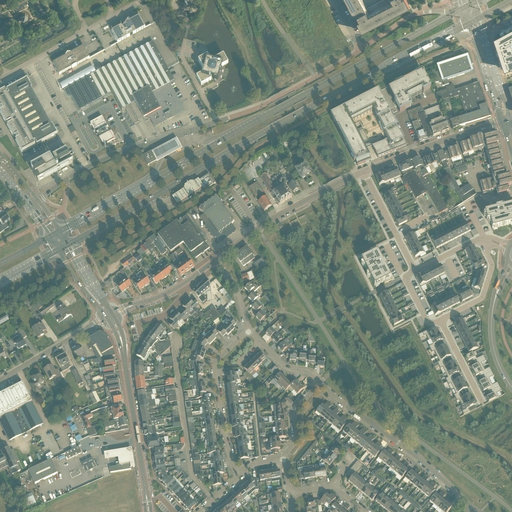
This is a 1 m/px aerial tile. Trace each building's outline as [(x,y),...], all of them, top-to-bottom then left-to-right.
[(367,13),(360,0),(345,0),(353,15),(354,15),(356,19),(361,29),(408,4),(406,0),(391,0),(392,0),(367,13)] [(118,43),(123,40),(145,28),(139,17),(129,22),(128,20),(122,28),(121,26),(111,32),(118,43)] [(502,32),(494,36),(505,68),(511,65),(511,46),(509,47),(509,45),(511,43),(511,25),(501,32),(502,32)] [(91,76),(64,91),(67,97),(71,98),(79,111),(83,109),(95,103),(112,93),(122,110),(135,103),(138,108),(140,110),(141,113),(144,118),(147,117),(148,117),(150,118),(151,117),(156,126),(178,114),(177,113),(178,113),(179,113),(179,112),(180,112),(181,111),(181,110),(181,109),(181,108),(181,107),(180,106),(179,106),(181,105),(169,84),(175,81),(168,69),(165,63),(153,42),(99,72),(91,76)] [(118,44),(97,53),(97,55),(102,53),(103,55),(107,53),(114,50),(120,48),(118,44)] [(83,47),(71,54),(70,54),(67,55),(66,57),(53,64),(59,76),(90,59),(83,47)] [(470,67),(471,66),(473,64),(469,55),(467,54),(458,57),(454,55),(442,59),(441,61),(443,65),(438,67),(439,71),(437,72),(437,73),(436,73),(435,71),(434,71),(432,72),(431,73),(433,78),(434,78),(435,78),(435,79),(435,80),(435,83),(436,83),(439,83),(439,84),(440,85),(441,84),(442,86),(443,87),(448,85),(449,84),(448,82),(447,81),(446,81),(446,80),(447,80),(464,74),(467,73),(466,72),(468,72),(469,69),(469,68),(470,68),(470,67)] [(212,61),(210,61),(207,56),(198,61),(203,69),(204,70),(203,73),(202,73),(196,76),(201,85),(211,80),(212,79),(218,80),(221,67),(228,65),(223,56),(212,61)] [(342,111),(332,116),(338,129),(341,135),(355,161),(356,164),(369,158),(370,161),(397,150),(395,151),(392,145),(393,144),(393,143),(392,144),(388,138),(390,137),(388,138),(385,132),(387,131),(385,132),(382,125),(384,124),(383,124),(382,125),(378,119),(389,113),(388,112),(387,110),(407,100),(430,88),(423,73),(400,85),(389,90),(389,91),(387,87),(378,92),(344,110),(342,111)] [(5,91),(0,93),(0,110),(1,112),(0,112),(0,113),(1,115),(7,125),(11,122),(12,124),(8,126),(7,126),(13,136),(14,138),(15,138),(17,141),(16,141),(15,141),(17,143),(22,153),(35,146),(33,142),(35,141),(37,145),(36,145),(37,145),(54,136),(57,134),(57,133),(52,125),(51,126),(31,88),(32,88),(27,80),(27,79),(24,81),(6,90),(6,91),(7,90),(9,94),(7,95),(5,91)] [(471,109),(444,118),(449,131),(485,119),(474,84),(463,88),(470,108),(471,109)] [(447,93),(455,91),(453,86),(450,85),(450,87),(445,88),(446,89),(445,91),(436,94),(438,101),(439,102),(442,101),(449,99),(447,93)] [(102,117),(90,123),(91,125),(91,127),(92,126),(95,132),(94,132),(95,133),(96,133),(95,134),(98,138),(101,142),(102,145),(103,147),(107,144),(114,140),(114,139),(112,135),(111,135),(110,134),(109,134),(109,132),(111,132),(108,127),(107,127),(102,117)] [(417,121),(412,123),(419,142),(433,137),(428,124),(429,124),(427,120),(424,121),(422,117),(419,119),(420,121),(418,122),(417,121)] [(447,126),(445,120),(444,120),(444,119),(443,119),(444,119),(444,120),(442,121),(442,120),(442,119),(439,120),(437,121),(431,124),(430,124),(431,124),(431,125),(429,126),(429,125),(429,124),(428,124),(433,137),(437,135),(440,134),(440,133),(441,133),(442,133),(445,132),(449,131),(447,126)] [(509,175),(505,176),(504,175),(506,175),(504,167),(502,167),(502,165),(503,164),(501,157),(500,157),(499,154),(500,154),(498,146),(497,146),(497,145),(500,144),(498,137),(494,135),(486,137),(485,135),(480,137),(480,136),(469,139),(470,141),(473,151),(485,148),(492,177),(494,176),(494,179),(490,180),(490,179),(479,182),(483,195),(487,193),(486,192),(489,191),(489,193),(493,192),(493,190),(496,190),(497,195),(510,192),(509,188),(508,188),(507,187),(511,186),(509,175)] [(177,139),(153,152),(157,161),(157,162),(182,149),(177,139)] [(470,141),(465,143),(468,153),(473,151),(470,141)] [(468,153),(465,143),(460,145),(463,155),(468,153)] [(458,147),(455,148),(453,148),(453,149),(456,159),(461,157),(458,147)] [(456,159),(453,149),(453,148),(447,150),(448,153),(451,160),(456,159)] [(38,165),(31,169),(32,171),(33,174),(35,177),(37,176),(40,181),(45,178),(52,174),(59,171),(65,167),(71,164),(68,159),(70,158),(68,155),(67,151),(66,150),(58,154),(53,157),(54,159),(51,160),(50,158),(45,161),(38,165)] [(153,152),(152,151),(143,156),(148,166),(157,161),(153,152)] [(455,189),(460,199),(463,203),(476,194),(473,189),(470,187),(470,186),(469,185),(460,190),(458,186),(456,182),(448,168),(446,164),(448,164),(446,160),(449,159),(450,160),(451,160),(448,153),(444,154),(443,152),(437,154),(439,160),(440,163),(441,163),(445,170),(444,170),(451,182),(455,189)] [(437,154),(428,158),(431,165),(432,165),(434,169),(438,167),(437,165),(439,164),(438,160),(439,160),(437,154)] [(298,163),(294,165),(296,168),(295,169),(296,170),(295,170),(296,173),(297,173),(300,178),(301,177),(302,178),(305,176),(304,175),(310,172),(306,166),(306,167),(304,164),(305,163),(302,158),(297,161),(298,163)] [(419,158),(410,162),(414,172),(427,193),(429,198),(439,214),(447,209),(428,175),(425,169),(423,166),(420,161),(419,158)] [(423,160),(420,161),(423,166),(425,169),(429,167),(432,174),(435,172),(434,169),(432,165),(431,165),(428,158),(426,159),(426,158),(423,160)] [(427,193),(414,172),(410,162),(399,166),(402,174),(403,177),(416,199),(427,193)] [(396,169),(391,171),(395,181),(400,179),(396,169)] [(265,175),(260,178),(266,187),(272,196),(273,198),(275,201),(278,206),(280,205),(284,202),(285,202),(287,201),(287,200),(292,197),(286,189),(285,187),(287,186),(285,183),(286,183),(287,182),(282,175),(280,171),(279,170),(276,173),(277,175),(274,177),(277,182),(278,184),(275,186),(275,184),(273,184),(271,181),(270,182),(265,175)] [(386,173),(389,181),(394,180),(394,179),(391,171),(386,173)] [(381,175),(384,183),(389,181),(386,173),(381,175),(381,174),(381,175)] [(215,184),(209,174),(199,181),(198,182),(202,188),(205,191),(215,184)] [(381,175),(376,177),(379,186),(384,183),(381,175)] [(177,205),(199,189),(202,188),(198,182),(199,181),(198,180),(194,183),(190,182),(185,185),(184,190),(172,197),(177,205)] [(287,182),(287,183),(290,187),(293,193),(296,191),(298,191),(298,190),(299,190),(296,184),(294,182),(292,183),(290,180),(287,182)] [(254,184),(253,185),(250,187),(249,187),(264,212),(268,209),(272,207),(269,202),(270,202),(268,199),(267,197),(266,198),(265,196),(265,195),(265,194),(257,182),(254,184)] [(394,192),(384,197),(386,202),(395,198),(396,197),(394,192)] [(232,224),(234,221),(221,203),(222,201),(216,196),(213,199),(212,199),(209,202),(209,201),(206,205),(205,204),(202,207),(199,210),(203,214),(203,215),(200,217),(205,225),(204,226),(207,229),(206,230),(209,232),(209,233),(212,235),(211,236),(215,239),(215,238),(222,243),(223,241),(224,241),(226,238),(227,239),(229,236),(230,237),(233,233),(234,234),(236,231),(232,224)] [(389,207),(397,202),(395,198),(386,202),(389,207)] [(391,211),(400,207),(397,202),(389,207),(391,211)] [(495,210),(484,212),(486,220),(487,222),(490,221),(492,229),(511,224),(511,205),(502,208),(502,206),(495,208),(495,210)] [(394,216),(402,212),(400,207),(391,211),(394,216)] [(396,221),(404,217),(402,212),(394,216),(396,221)] [(183,243),(195,259),(202,254),(202,255),(204,253),(210,249),(203,239),(204,238),(187,215),(178,222),(177,221),(158,235),(170,253),(183,243)] [(404,217),(396,221),(398,226),(411,220),(408,215),(404,217)] [(6,216),(1,219),(0,219),(0,222),(1,224),(0,224),(0,233),(8,228),(5,224),(10,221),(6,216)] [(465,222),(460,224),(465,234),(470,232),(465,222)] [(381,226),(386,240),(391,238),(385,224),(381,226)] [(461,226),(456,228),(461,237),(465,234),(460,224),(461,226)] [(456,228),(451,231),(456,239),(461,237),(456,228)] [(451,231),(447,233),(451,242),(456,239),(451,231)] [(415,233),(405,238),(408,243),(417,238),(415,233)] [(447,233),(442,236),(446,244),(451,242),(447,233)] [(162,256),(166,252),(154,236),(149,239),(162,256)] [(436,237),(441,247),(446,244),(442,236),(437,238),(436,237)] [(436,237),(431,239),(436,249),(441,247),(436,237)] [(417,238),(408,243),(410,248),(418,244),(416,239),(418,238),(417,238)] [(146,243),(144,245),(149,251),(152,248),(146,243)] [(418,244),(410,248),(412,253),(422,248),(421,248),(418,244)] [(144,245),(140,248),(141,250),(144,253),(145,254),(147,257),(151,254),(144,245)] [(473,246),(463,251),(466,256),(476,251),(473,246)] [(247,247),(243,249),(249,257),(252,260),(255,258),(252,254),(247,247)] [(422,248),(412,253),(415,258),(425,253),(422,248)] [(249,257),(243,249),(238,253),(244,261),(246,265),(252,260),(249,257)] [(370,256),(361,260),(374,287),(383,282),(384,284),(392,280),(386,268),(387,267),(385,263),(384,261),(383,262),(376,250),(369,254),(370,256)] [(476,251),(466,256),(466,257),(468,256),(470,260),(478,256),(476,251)] [(244,261),(238,253),(235,255),(243,267),(246,265),(244,261)] [(134,258),(138,263),(142,259),(141,257),(139,255),(138,254),(134,258)] [(135,261),(131,256),(126,260),(129,265),(132,262),(135,261)] [(186,256),(183,258),(181,259),(184,263),(189,271),(194,267),(186,256)] [(473,265),(481,261),(478,256),(470,260),(473,265)] [(184,263),(181,259),(179,261),(177,263),(185,274),(189,271),(184,263)] [(267,267),(262,259),(254,265),(257,269),(259,274),(267,267)] [(129,265),(126,260),(121,264),(124,268),(129,265)] [(174,265),(172,266),(175,270),(181,277),(185,274),(177,263),(175,261),(174,261),(173,261),(173,263),(174,265)] [(448,261),(442,263),(444,271),(450,269),(448,261)] [(481,261),(473,265),(475,270),(484,266),(481,261)] [(162,264),(160,265),(168,275),(172,272),(167,266),(165,268),(162,264)] [(168,275),(160,265),(158,267),(161,271),(159,272),(164,279),(168,275)] [(148,266),(146,268),(148,270),(150,273),(151,274),(148,276),(151,279),(156,285),(160,282),(152,272),(150,269),(148,266)] [(440,266),(435,268),(440,278),(445,275),(440,266)] [(435,268),(431,270),(435,279),(439,277),(440,278),(435,268)] [(123,269),(120,272),(124,277),(123,279),(124,281),(121,283),(126,290),(131,286),(128,282),(129,282),(127,279),(129,277),(126,273),(123,269)] [(157,274),(154,270),(152,272),(160,282),(164,279),(159,272),(157,274)] [(431,270),(426,273),(430,281),(435,279),(431,270)] [(482,281),(485,272),(480,270),(477,280),(482,281)] [(141,272),(139,274),(140,276),(137,278),(140,280),(145,287),(150,283),(147,280),(147,279),(145,276),(144,277),(141,272)] [(246,273),(240,276),(242,282),(249,280),(246,273)] [(426,273),(421,275),(425,284),(430,281),(426,273)] [(454,274),(447,277),(449,283),(457,280),(454,274)] [(421,275),(416,278),(421,288),(426,285),(425,284),(421,275)] [(145,287),(140,280),(137,283),(134,279),(132,280),(135,284),(134,284),(136,287),(137,287),(140,291),(145,287)] [(210,288),(209,283),(206,279),(199,285),(195,289),(194,289),(192,291),(192,292),(197,298),(198,299),(198,298),(204,305),(207,302),(206,300),(204,298),(206,297),(203,294),(210,288)] [(479,291),(482,281),(477,280),(474,289),(479,291)] [(108,281),(105,283),(105,284),(111,291),(114,289),(108,281)] [(126,290),(121,283),(119,284),(117,281),(114,283),(115,284),(117,286),(116,287),(118,290),(119,289),(122,293),(126,290)] [(253,293),(257,289),(262,285),(261,282),(259,283),(260,286),(258,287),(257,286),(256,286),(254,284),(252,286),(250,284),(249,285),(247,286),(245,288),(245,289),(251,295),(253,293)] [(463,291),(467,299),(472,297),(468,289),(463,291)] [(389,291),(379,296),(382,301),(392,296),(389,291)] [(458,294),(462,302),(467,299),(463,291),(458,294)] [(256,296),(253,293),(251,295),(248,298),(253,303),(254,301),(256,303),(257,303),(257,302),(259,301),(261,299),(259,297),(260,296),(258,294),(256,296)] [(454,294),(449,296),(454,306),(459,303),(454,294)] [(392,296),(382,301),(384,306),(392,302),(390,297),(392,297),(392,296)] [(450,298),(445,300),(450,308),(454,306),(449,296),(450,298)] [(195,309),(199,305),(194,299),(193,298),(193,299),(191,302),(189,300),(186,303),(192,310),(194,307),(195,309)] [(445,300),(441,303),(445,311),(450,308),(445,300)] [(213,322),(221,316),(229,309),(235,303),(233,301),(228,305),(224,309),(223,307),(217,312),(214,307),(206,313),(213,322)] [(43,307),(39,302),(35,305),(39,310),(43,307)] [(256,304),(252,308),(257,312),(256,313),(258,315),(261,312),(264,310),(265,308),(263,306),(264,305),(262,303),(260,305),(257,302),(257,303),(256,304)] [(392,302),(384,306),(387,311),(395,307),(392,302)] [(53,303),(47,308),(39,313),(41,316),(49,311),(55,306),(53,303)] [(190,312),(192,310),(186,303),(182,307),(184,308),(181,311),(180,311),(187,317),(191,313),(190,312)] [(441,303),(436,305),(440,314),(440,313),(445,311),(441,303)] [(41,316),(39,313),(34,305),(30,307),(40,321),(44,319),(41,316)] [(436,305),(431,308),(435,316),(440,314),(436,305)] [(57,311),(61,317),(57,320),(59,323),(64,320),(71,315),(68,311),(67,312),(63,306),(57,311)] [(395,307),(387,311),(389,316),(397,311),(395,307)] [(176,313),(173,316),(179,323),(180,322),(180,323),(182,321),(183,321),(187,317),(180,311),(181,312),(178,315),(176,313)] [(397,311),(389,316),(391,320),(400,316),(397,311)] [(264,323),(271,315),(269,313),(267,315),(265,313),(264,314),(261,312),(258,315),(256,317),(260,322),(262,321),(264,323)] [(5,314),(0,316),(0,325),(8,320),(5,314)] [(228,320),(223,325),(224,325),(225,326),(231,332),(234,329),(232,327),(235,324),(235,325),(236,324),(230,318),(232,317),(230,315),(228,317),(230,319),(228,320)] [(391,320),(391,321),(394,326),(404,321),(401,315),(400,316),(391,320)] [(182,326),(179,323),(173,316),(170,320),(172,321),(169,324),(168,323),(168,324),(174,330),(178,326),(180,328),(182,326)] [(464,319),(454,324),(456,329),(466,324),(464,319)] [(422,327),(420,321),(414,324),(416,330),(422,327)] [(165,331),(164,330),(166,327),(162,323),(160,326),(158,325),(154,329),(162,336),(163,336),(164,337),(166,336),(163,334),(165,331)] [(32,329),(34,332),(38,339),(44,335),(42,332),(46,330),(42,324),(32,329)] [(466,324),(456,329),(459,334),(467,329),(465,325),(466,324)] [(225,326),(224,325),(217,331),(223,337),(223,336),(225,333),(228,336),(231,332),(225,326)] [(19,330),(24,338),(27,337),(22,328),(19,330)] [(212,328),(207,332),(205,330),(203,332),(207,336),(213,342),(216,339),(214,336),(217,334),(218,334),(214,330),(212,328)] [(271,329),(266,333),(270,338),(272,337),(274,339),(278,334),(276,332),(278,331),(275,329),(273,331),(271,328),(271,329)] [(159,340),(162,336),(154,329),(151,333),(157,338),(159,340)] [(467,329),(459,334),(461,339),(470,334),(467,329)] [(428,330),(422,333),(424,337),(426,336),(429,341),(440,335),(437,330),(430,333),(428,330)] [(85,341),(90,350),(91,349),(97,359),(112,356),(115,356),(112,349),(113,348),(107,339),(108,339),(105,334),(99,332),(85,341)] [(156,340),(157,338),(151,333),(148,337),(155,344),(159,343),(156,340)] [(284,338),(282,336),(280,333),(278,334),(274,339),(272,340),(277,345),(278,343),(280,345),(283,343),(285,341),(283,339),(284,338)] [(470,334),(461,339),(464,343),(472,339),(470,334)] [(440,335),(429,341),(431,340),(433,345),(429,347),(430,350),(436,347),(435,344),(442,340),(440,335)] [(18,336),(11,340),(14,344),(15,344),(16,346),(17,347),(16,348),(18,350),(19,349),(19,350),(26,346),(22,339),(20,340),(18,336)] [(213,342),(207,336),(204,338),(203,337),(198,342),(204,346),(207,343),(209,345),(213,342)] [(170,342),(157,345),(155,344),(148,337),(144,343),(151,349),(152,347),(155,351),(156,351),(155,352),(157,354),(158,356),(159,356),(160,357),(170,347),(170,342)] [(472,339),(464,343),(466,348),(476,343),(474,344),(472,339)] [(280,345),(277,348),(282,353),(284,352),(286,354),(288,352),(290,349),(293,346),(291,344),(289,346),(287,344),(285,341),(283,343),(280,345)] [(198,342),(195,351),(196,352),(205,355),(206,351),(203,350),(204,346),(198,342)] [(151,349),(144,343),(141,348),(144,350),(144,351),(148,353),(148,352),(149,350),(150,350),(150,351),(153,353),(155,351),(152,347),(151,349)] [(476,343),(466,348),(469,353),(479,348),(476,343)] [(307,353),(307,350),(300,349),(300,348),(300,347),(298,346),(297,351),(297,354),(296,359),(299,359),(302,360),(302,361),(306,362),(306,361),(307,353)] [(436,347),(430,350),(432,353),(434,352),(437,357),(448,351),(445,346),(438,350),(436,347)] [(73,351),(78,361),(85,356),(80,347),(73,351)] [(144,360),(148,353),(144,351),(144,350),(141,348),(136,356),(144,360)] [(296,359),(297,354),(293,354),(294,351),(291,351),(291,349),(290,349),(288,352),(286,354),(284,356),(285,357),(286,357),(286,358),(290,358),(290,361),(293,361),(293,362),(295,362),(295,361),(296,361),(296,359)] [(315,364),(316,357),(316,353),(309,352),(308,350),(307,350),(307,353),(306,361),(308,361),(308,362),(311,362),(311,364),(315,364)] [(448,351),(437,357),(439,362),(437,363),(439,366),(445,363),(443,360),(451,356),(448,351)] [(203,360),(205,355),(196,352),(195,355),(194,355),(191,362),(198,362),(200,358),(203,360)] [(484,357),(482,353),(477,355),(475,352),(466,357),(468,362),(472,360),(474,362),(484,357)] [(259,353),(255,357),(262,363),(264,366),(268,362),(265,360),(266,359),(259,353)] [(60,367),(62,372),(69,369),(68,369),(71,367),(65,356),(58,360),(59,363),(59,364),(61,367),(60,367)] [(116,366),(115,362),(115,360),(113,360),(112,356),(97,359),(92,360),(94,364),(101,364),(101,369),(103,369),(105,368),(116,366)] [(262,363),(255,357),(251,361),(258,367),(262,363)] [(321,358),(316,357),(315,364),(318,364),(317,367),(324,368),(325,358),(321,358)] [(474,362),(475,365),(471,367),(473,372),(483,367),(481,364),(486,362),(484,357),(474,362)] [(136,363),(135,363),(135,368),(147,368),(147,365),(143,365),(143,363),(141,360),(136,359),(136,363)] [(258,367),(251,361),(247,364),(254,371),(258,367)] [(199,367),(198,362),(191,362),(192,369),(194,369),(194,372),(203,371),(202,366),(199,367)] [(445,363),(439,366),(440,369),(442,368),(445,373),(456,367),(453,362),(446,366),(445,363)] [(254,371),(247,364),(243,368),(247,372),(245,373),(247,376),(251,380),(254,378),(252,377),(256,373),(254,371)] [(278,369),(274,365),(268,370),(272,374),(278,369)] [(63,379),(60,373),(56,375),(52,366),(44,370),(49,380),(53,378),(54,379),(56,383),(63,379)] [(116,367),(116,366),(105,368),(103,369),(104,373),(102,373),(102,375),(113,373),(113,372),(114,371),(114,367),(116,367)] [(456,367),(445,373),(448,378),(445,379),(447,382),(453,379),(451,376),(459,373),(456,367)] [(481,377),(492,372),(489,368),(484,370),(483,367),(473,372),(476,377),(480,374),(481,377)] [(76,369),(72,371),(79,385),(83,383),(76,369)] [(228,374),(227,374),(228,380),(238,378),(239,378),(239,373),(235,373),(234,369),(227,370),(228,374)] [(204,375),(203,371),(194,372),(191,372),(191,376),(193,375),(194,381),(193,381),(201,380),(200,376),(204,375)] [(277,384),(284,378),(280,374),(279,375),(277,372),(267,382),(269,384),(273,380),(277,384)] [(489,379),(494,377),(492,372),(481,377),(483,380),(479,382),(481,387),(490,382),(489,379)] [(114,374),(113,373),(102,375),(103,378),(104,378),(105,382),(107,381),(116,380),(115,375),(114,376),(114,374),(115,374),(115,373),(114,373),(115,373),(114,374)] [(31,377),(34,383),(34,382),(35,384),(31,385),(31,384),(30,384),(35,394),(40,392),(38,388),(41,387),(40,384),(44,382),(40,374),(37,376),(36,375),(31,377)] [(281,388),(287,382),(284,378),(277,384),(281,388)] [(453,379),(447,382),(448,385),(451,384),(453,389),(464,384),(462,378),(454,382),(453,379)] [(118,379),(116,380),(107,381),(108,385),(106,385),(107,387),(118,385),(118,384),(119,383),(118,379)] [(201,384),(201,380),(193,381),(189,382),(189,384),(190,386),(192,386),(192,390),(197,390),(205,389),(205,384),(201,384)] [(293,391),(300,385),(296,381),(291,385),(291,386),(289,387),(290,387),(293,391)] [(291,386),(291,385),(287,382),(281,388),(285,392),(288,389),(290,387),(289,387),(291,386)] [(483,392),(487,389),(489,392),(499,387),(497,383),(492,385),(490,382),(481,387),(483,392)] [(31,402),(29,398),(30,398),(29,396),(29,395),(27,393),(23,385),(22,383),(9,390),(0,394),(0,423),(9,441),(43,424),(32,402),(31,402)] [(453,389),(451,390),(454,395),(455,399),(461,396),(460,393),(467,389),(464,384),(453,389)] [(118,386),(118,385),(109,387),(110,393),(111,393),(111,397),(113,396),(119,395),(119,392),(121,392),(120,387),(119,388),(118,386),(119,386),(120,386),(120,385),(119,385),(118,386)] [(304,389),(300,385),(293,391),(297,395),(304,389)] [(499,387),(489,392),(490,395),(486,397),(489,402),(498,397),(497,394),(501,391),(499,387)] [(206,393),(205,389),(197,390),(197,393),(196,393),(196,399),(204,398),(204,397),(203,398),(203,394),(206,393)] [(92,393),(89,395),(90,398),(94,405),(97,403),(92,393)] [(461,396),(455,399),(457,402),(459,400),(462,406),(473,400),(470,394),(463,398),(461,396)] [(121,395),(119,395),(113,396),(114,404),(119,403),(119,402),(122,402),(122,399),(122,398),(122,396),(121,395)] [(294,403),(290,400),(288,397),(285,399),(287,401),(291,406),(294,403)] [(462,406),(461,406),(462,412),(463,415),(469,412),(468,409),(475,405),(473,400),(462,406)] [(320,416),(329,404),(327,403),(324,407),(322,405),(316,412),(320,416)] [(324,419),(330,411),(328,410),(331,406),(329,404),(320,416),(324,419)] [(109,413),(109,414),(110,414),(110,415),(111,415),(112,415),(113,415),(113,420),(114,419),(115,420),(123,418),(123,417),(124,417),(123,415),(123,413),(121,414),(120,408),(116,409),(116,408),(111,409),(111,410),(108,410),(109,413)] [(324,419),(322,422),(326,425),(328,422),(337,411),(335,409),(332,413),(330,411),(324,419)] [(332,426),(338,418),(336,417),(339,413),(337,411),(328,422),(332,426)] [(91,427),(87,419),(92,417),(90,413),(81,417),(86,429),(91,427)] [(336,429),(345,418),(343,416),(340,420),(338,418),(332,426),(336,429)] [(347,419),(345,418),(336,429),(340,432),(346,425),(344,423),(347,419)] [(119,420),(114,422),(109,423),(104,425),(105,428),(115,425),(115,429),(128,426),(126,419),(119,420)] [(164,425),(164,420),(156,421),(143,423),(142,423),(143,428),(155,427),(157,426),(164,425)] [(347,436),(356,424),(354,423),(351,427),(349,425),(341,435),(345,438),(347,436)] [(351,439),(357,431),(355,430),(359,426),(356,424),(347,436),(351,439)] [(96,435),(94,427),(91,427),(86,429),(90,437),(96,435)] [(155,434),(156,433),(155,427),(143,428),(144,436),(155,434)] [(355,442),(364,431),(362,429),(359,433),(357,431),(351,439),(355,442)] [(359,446),(365,438),(363,437),(366,433),(364,431),(355,442),(359,446)] [(363,449),(372,438),(370,436),(367,440),(365,438),(359,446),(363,449)] [(165,447),(165,445),(164,439),(164,438),(164,437),(160,437),(157,438),(158,439),(154,440),(147,441),(148,449),(151,449),(155,448),(164,447),(165,447)] [(367,452),(373,445),(371,443),(374,439),(372,438),(363,449),(367,452)] [(371,456),(380,444),(378,442),(375,446),(373,445),(367,452),(371,456)] [(281,446),(281,444),(270,445),(271,450),(272,450),(273,454),(278,454),(278,450),(280,450),(279,446),(281,446)] [(382,446),(380,444),(371,456),(375,459),(381,451),(379,450),(382,446)] [(340,454),(333,448),(333,447),(330,445),(326,450),(327,450),(337,459),(339,457),(338,456),(340,454)] [(79,447),(65,453),(67,456),(68,460),(82,454),(79,447)] [(0,456),(0,465),(6,463),(12,475),(20,471),(16,463),(19,462),(13,450),(11,451),(9,448),(1,452),(3,455),(0,456)] [(132,450),(104,454),(105,462),(118,460),(119,467),(129,465),(130,469),(135,469),(132,450)] [(382,462),(388,455),(384,451),(378,459),(382,462)] [(337,459),(329,452),(325,456),(333,462),(335,460),(336,461),(337,459)] [(331,465),(333,462),(325,456),(323,454),(322,453),(318,458),(320,459),(323,461),(326,464),(330,467),(332,465),(331,465)] [(386,465),(392,458),(388,455),(382,462),(386,465)] [(390,469),(396,461),(392,458),(386,465),(390,469)] [(51,460),(28,471),(35,484),(57,473),(51,460)] [(394,472),(400,465),(396,461),(390,469),(394,472)] [(109,468),(110,473),(126,470),(126,471),(131,470),(130,464),(116,466),(116,467),(109,468)] [(398,475),(404,468),(400,465),(394,472),(398,475)] [(310,480),(308,470),(308,467),(302,468),(303,471),(298,472),(299,479),(304,479),(304,480),(308,479),(308,481),(310,480)] [(408,471),(404,468),(398,475),(402,479),(408,471)] [(166,471),(165,469),(163,469),(156,470),(156,473),(158,472),(158,475),(158,479),(166,475),(166,474),(168,474),(167,471),(166,471)] [(275,469),(269,470),(271,480),(281,478),(280,471),(275,472),(275,469)] [(409,482),(415,475),(411,471),(405,479),(409,482)] [(169,481),(172,479),(170,477),(168,474),(166,475),(158,479),(161,482),(162,481),(163,483),(162,485),(163,486),(169,481)] [(352,485),(358,478),(354,474),(354,475),(352,477),(351,479),(348,482),(352,485)] [(413,485),(419,478),(415,475),(409,482),(413,485)] [(251,478),(244,484),(252,493),(254,491),(258,490),(257,486),(258,486),(257,483),(256,480),(253,480),(251,478)] [(356,488),(362,481),(358,478),(352,485),(356,488)] [(417,489),(423,481),(419,478),(413,485),(417,489)] [(168,489),(175,483),(172,479),(169,481),(163,486),(165,488),(166,487),(168,489)] [(222,483),(222,480),(210,481),(210,484),(212,483),(213,493),(220,486),(221,485),(221,484),(222,483)] [(360,492),(366,484),(362,481),(356,488),(360,492)] [(421,492),(427,485),(423,481),(417,489),(421,492)] [(170,494),(179,486),(175,483),(168,489),(170,491),(169,492),(170,494)] [(252,493),(244,484),(240,488),(241,490),(246,495),(248,496),(252,493)] [(364,495),(370,488),(366,484),(360,492),(364,495)] [(431,488),(427,485),(421,492),(425,495),(431,488)] [(182,490),(179,486),(170,494),(172,496),(173,494),(175,496),(182,490)] [(177,502),(185,494),(188,491),(184,488),(182,490),(175,496),(177,498),(175,500),(177,502)] [(368,498),(374,491),(370,488),(364,495),(368,498)] [(435,491),(431,488),(425,495),(429,499),(435,491)] [(241,490),(237,493),(246,502),(250,499),(248,496),(246,495),(241,490)] [(182,504),(189,498),(191,495),(188,491),(185,494),(177,502),(179,503),(180,502),(182,504)] [(378,494),(374,491),(368,498),(372,502),(378,494)] [(31,493),(23,497),(25,500),(24,500),(25,503),(26,506),(27,505),(27,506),(36,503),(31,493)] [(247,503),(246,502),(237,493),(233,497),(241,505),(243,507),(247,503)] [(379,505),(385,498),(381,494),(375,502),(379,505)] [(433,505),(440,498),(436,494),(429,502),(433,505)] [(329,497),(326,495),(321,501),(320,501),(317,501),(318,506),(318,507),(320,506),(320,505),(321,503),(324,506),(326,504),(328,501),(327,500),(329,497)] [(331,495),(329,497),(327,500),(328,501),(326,504),(331,508),(334,504),(335,503),(333,502),(336,499),(331,495)] [(236,507),(240,504),(233,497),(229,501),(236,507)] [(184,509),(192,501),(189,498),(182,504),(184,506),(182,507),(184,509)] [(383,508),(389,501),(385,498),(379,505),(383,508)] [(437,509),(444,501),(440,498),(433,505),(437,509)] [(189,511),(198,503),(195,499),(192,501),(184,509),(186,511),(187,510),(189,511)] [(312,511),(316,510),(316,511),(318,511),(318,507),(318,506),(315,507),(313,499),(307,500),(308,508),(312,508),(312,511)] [(229,501),(225,504),(232,511),(235,511),(238,510),(236,507),(229,501)] [(387,511),(393,504),(389,501),(383,508),(387,511)] [(441,511),(448,504),(444,501),(437,509),(441,511)]
